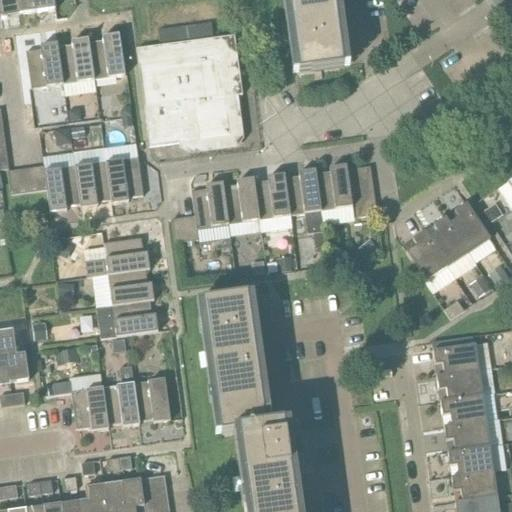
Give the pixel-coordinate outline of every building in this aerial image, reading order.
[(0,0),(0,15),(1,19),(18,17),(15,0),(0,0)] [(15,0),(18,17),(36,14),(34,0),(15,0)] [(34,0),(36,14),(55,12),(53,0),(34,0)] [(288,0),(299,75),(343,69),(334,0),(288,0)] [(161,48),(136,51),(138,66),(149,149),(196,143),(230,139),(227,117),(232,116),(230,99),(242,97),(234,38),(213,41),(211,26),(158,32),(161,48)] [(108,38),(109,42),(88,45),(93,83),(94,83),(125,78),(119,37),(108,38)] [(62,87),(63,87),(65,98),(96,95),(94,83),(93,83),(88,45),(88,41),(77,43),(78,47),(57,50),(62,87)] [(31,92),(62,87),(57,50),(57,46),(47,47),(47,51),(25,54),(31,92)] [(131,119),(130,109),(123,110),(119,114),(120,121),(131,119)] [(81,123),(79,111),(68,112),(69,125),(81,123)] [(68,125),(66,114),(54,115),(56,126),(68,125)] [(133,130),(131,120),(122,121),(123,131),(133,130)] [(71,145),(69,132),(55,134),(57,147),(71,145)] [(85,141),(84,132),(71,134),(72,143),(85,141)] [(6,159),(0,160),(0,172),(8,171),(6,159)] [(111,203),(111,207),(122,205),(121,201),(143,199),(138,161),(106,165),(111,203)] [(90,206),(111,203),(106,165),(75,169),(80,207),(80,211),(91,210),(90,206)] [(348,185),(346,172),(346,168),(335,170),(336,174),(316,177),(315,177),(320,214),(352,209),(350,197),(348,185)] [(46,193),(44,174),(43,169),(31,170),(35,194),(46,193)] [(80,207),(75,169),(44,174),(46,193),(49,215),(60,214),(59,210),(80,207)] [(348,185),(371,181),(370,169),(346,172),(348,185)] [(23,196),(35,194),(31,170),(19,172),(23,196)] [(11,197),(23,196),(19,172),(7,174),(11,197)] [(307,237),(323,235),(320,214),(315,177),(316,177),(315,173),(305,174),(305,178),(285,181),(284,181),(289,218),(304,216),(307,237)] [(258,223),(289,218),(284,181),(285,181),(284,177),(274,179),(274,183),(254,185),(253,186),(258,223)] [(350,197),(373,193),(371,181),(348,185),(350,197)] [(227,227),(258,223),(253,186),(254,185),(253,182),(243,183),(244,187),(223,190),(222,190),(227,227)] [(197,231),(227,227),(222,190),(223,190),(222,186),(212,187),(213,191),(191,194),(194,219),(183,221),(186,244),(199,242),(197,231)] [(352,209),(375,205),(373,193),(350,197),(352,209)] [(352,209),(354,220),(377,217),(375,205),(352,209)] [(448,224),(468,256),(490,242),(466,206),(454,214),(458,221),(449,226),(448,224)] [(502,217),(495,206),(483,214),(490,225),(502,217)] [(447,270),(468,256),(448,224),(445,220),(433,228),(437,234),(428,240),(424,234),(423,234),(447,270)] [(174,246),(186,244),(183,221),(171,222),(174,246)] [(425,285),(447,270),(423,234),(412,242),(416,248),(406,255),(425,285)] [(325,249),(323,235),(313,236),(315,250),(325,249)] [(68,260),(74,249),(59,241),(53,253),(68,260)] [(145,273),(149,273),(148,263),(144,263),(141,241),(103,246),(105,261),(85,264),(87,280),(108,278),(145,273)] [(378,253),(370,242),(358,252),(366,263),(378,253)] [(291,275),(289,260),(276,261),(278,276),(291,275)] [(266,277),(264,264),(250,266),(252,279),(266,277)] [(509,282),(500,269),(488,277),(497,290),(509,282)] [(149,304),(153,304),(152,293),(148,294),(145,273),(108,278),(113,309),(149,304)] [(490,292),(482,279),(470,287),(479,300),(490,292)] [(74,300),(75,286),(61,285),(59,298),(74,300)] [(249,511),(295,511),(290,471),(298,469),(298,468),(295,469),(291,439),(294,439),(293,438),(285,439),(283,427),(266,429),(247,297),(202,304),(221,436),(239,434),(249,511)] [(113,309),(117,340),(158,334),(156,324),(152,325),(149,304),(113,309)] [(450,322),(464,313),(458,304),(444,312),(450,322)] [(45,325),(31,327),(33,343),(47,341),(45,325)] [(0,360),(5,360),(9,385),(29,383),(25,356),(16,357),(13,332),(0,333),(0,360)] [(436,381),(479,374),(475,347),(473,348),(472,339),(431,345),(432,354),(434,368),(442,367),(443,378),(436,379),(436,381)] [(127,353),(126,341),(113,343),(115,355),(127,353)] [(79,364),(77,350),(58,353),(60,367),(79,364)] [(0,386),(9,385),(5,360),(0,360),(0,386)] [(440,405),(482,399),(479,374),(436,381),(438,393),(445,392),(447,403),(440,404),(440,405)] [(138,424),(159,421),(159,425),(170,424),(164,382),(133,386),(138,424)] [(139,428),(138,424),(133,386),(102,391),(107,428),(128,425),(129,429),(139,428)] [(43,400),(54,398),(54,397),(52,388),(42,389),(43,400)] [(108,432),(107,428),(102,391),(70,395),(75,433),(97,430),(98,434),(108,432)] [(11,397),(13,409),(24,408),(23,395),(11,397)] [(0,403),(1,411),(13,409),(11,397),(0,398),(0,403)] [(443,430),(486,425),(482,399),(440,405),(442,419),(449,418),(451,428),(443,429),(443,430)] [(447,456),(490,450),(486,425),(443,430),(445,444),(453,443),(455,454),(447,455),(447,456)] [(451,481),(493,475),(490,450),(447,456),(449,469),(457,468),(458,479),(451,480),(451,481)] [(118,461),(120,473),(131,472),(130,459),(118,461)] [(108,475),(120,473),(118,461),(106,463),(108,475)] [(94,477),(93,464),(81,466),(83,478),(94,477)] [(454,506),(497,500),(493,475),(451,481),(453,494),(460,493),(462,504),(454,505),(454,506)] [(142,494),(166,491),(164,479),(140,482),(142,494)] [(77,492),(75,480),(63,482),(65,494),(77,492)] [(144,506),(142,494),(140,482),(121,485),(124,511),(135,511),(135,510),(144,509),(144,506)] [(39,485),(41,497),(52,496),(51,483),(39,485)] [(29,499),(41,497),(39,485),(27,487),(29,499)] [(124,511),(121,485),(103,487),(106,511),(124,511)] [(79,511),(106,511),(103,487),(84,490),(86,503),(78,504),(79,511)] [(4,490),(5,502),(17,501),(15,488),(4,490)] [(144,506),(167,503),(166,491),(142,494),(144,506)] [(498,511),(497,500),(454,506),(455,511),(498,511)] [(144,511),(168,511),(167,503),(144,506),(144,509),(144,511)]
